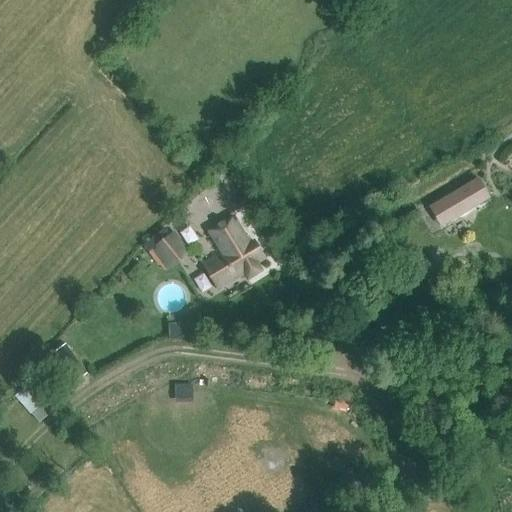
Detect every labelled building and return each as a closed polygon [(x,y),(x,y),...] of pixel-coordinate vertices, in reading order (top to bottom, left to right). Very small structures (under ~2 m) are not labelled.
[(486,195),(477,179),(437,202),(449,222),(467,211),(465,208),(486,195)] [(246,199),(240,193),(238,193),(233,199),(233,201),(238,207),(241,207),(246,201),(246,199)] [(248,245),(232,217),(208,232),(221,254),(203,264),(218,289),(239,276),(240,277),(244,274),(247,280),(261,271),(254,260),(260,256),(252,243),(248,245)] [(187,253),(172,235),(152,249),(167,268),(187,253)] [(175,338),(198,338),(198,321),(175,321),(175,338)] [(44,360),(65,389),(85,374),(64,345),(44,360)] [(41,423),(61,410),(41,379),(21,392),(41,423)]
